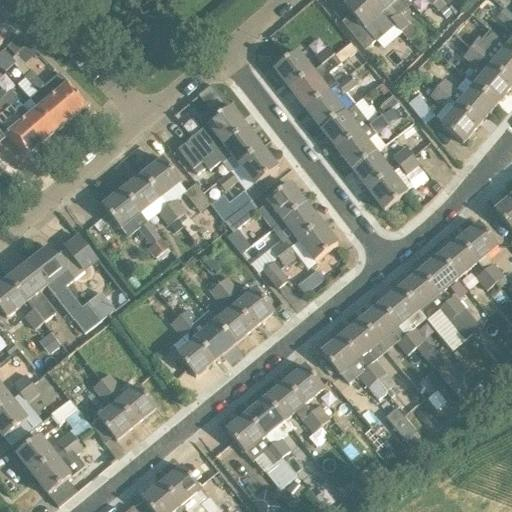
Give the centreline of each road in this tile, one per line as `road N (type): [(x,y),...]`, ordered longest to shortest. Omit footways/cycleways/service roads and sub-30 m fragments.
road 1 (residential): [(79,511),(388,262)]
road 2 (residential): [(388,262),(219,58)]
road 3 (residential): [(0,246),(142,122)]
road 4 (residential): [(388,262),(511,143)]
road 5 (residential): [(142,122),(29,0)]
